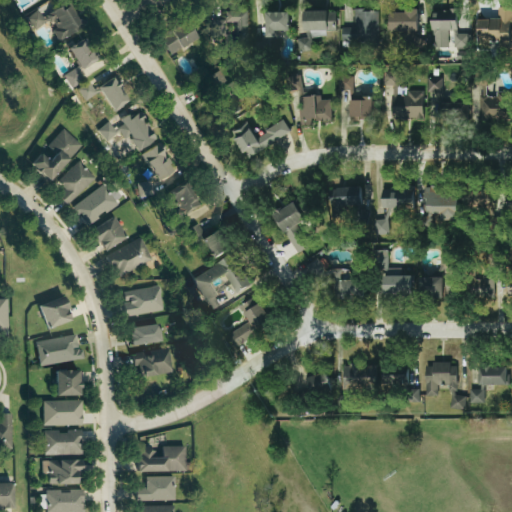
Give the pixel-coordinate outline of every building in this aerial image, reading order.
[(45,15),(61,38),(81,24),(66,1),(45,15)] [(496,19),(476,18),(476,43),(508,43),(509,7),(496,7),(496,19)] [(416,9),(403,8),(403,12),(387,12),(386,30),(416,31),(416,9)] [(246,9),(223,10),(223,19),(208,19),(209,43),(248,41),(246,9)] [(456,34),(456,9),(430,9),(430,47),(449,47),(449,48),(469,48),(469,34),(456,34)] [(43,21),(35,10),(24,18),(32,30),(43,21)] [(302,11),(303,30),(310,30),(310,37),(325,37),(325,31),(335,30),(334,10),(302,11)] [(377,10),(353,10),(352,27),(341,27),(340,44),(377,45),(377,10)] [(287,11),(264,12),(264,38),(276,38),(276,31),(288,31),(287,11)] [(169,54),(194,38),(184,21),(158,37),(169,54)] [(67,46),(76,68),(94,61),(85,38),(67,46)] [(298,51),(311,52),(311,39),(299,38),(298,51)] [(82,79),(74,68),(63,76),(70,87),(82,79)] [(219,97),(215,99),(220,110),(241,100),(233,83),(226,87),(219,71),(209,76),(219,97)] [(422,91),(405,91),(405,87),(396,87),(397,72),(383,72),(383,85),(391,85),(390,119),(422,119),(422,91)] [(352,96),(352,75),(336,76),(337,95),(348,95),(349,116),(371,116),(371,95),(352,96)] [(96,86),(110,111),(127,101),(112,77),(96,86)] [(426,91),(441,92),(441,78),(426,77),(426,91)] [(75,89),(83,101),(94,93),(86,81),(75,89)] [(481,97),(481,119),(507,119),(508,92),(495,91),(494,97),(481,97)] [(330,99),(319,99),(319,95),(298,96),(299,125),(311,125),(310,120),(330,119),(330,99)] [(153,141),(139,110),(120,119),(134,149),(153,141)] [(246,122),(230,130),(243,157),(290,134),(283,121),(253,136),(246,122)] [(46,181),(79,146),(61,128),(28,164),(46,181)] [(139,151),(144,170),(142,171),(145,180),(134,183),(139,199),(152,195),(147,179),(169,173),(161,144),(139,151)] [(93,178),(77,161),(49,186),(66,204),(93,178)] [(118,199),(104,181),(71,208),(85,225),(118,199)] [(336,207),(360,206),(359,186),(335,187),(336,207)] [(412,188),(380,189),(380,209),(412,208),(412,188)] [(457,221),(456,188),(423,189),(424,222),(457,221)] [(492,189),(466,193),(469,211),(503,206),(501,198),(494,199),(492,189)] [(296,224),(303,220),(293,202),(273,213),(295,253),(308,246),(296,224)] [(99,250),(123,239),(112,216),(89,227),(99,250)] [(374,236),(387,236),(387,219),(373,219),(374,236)] [(190,227),(190,238),(199,238),(199,227),(190,227)] [(227,250),(214,229),(199,238),(212,259),(227,250)] [(105,255),(116,277),(149,259),(138,237),(105,255)] [(188,279),(207,311),(219,304),(207,283),(223,273),(234,293),(250,284),(233,254),(188,279)] [(449,255),(438,255),(439,269),(450,269),(449,255)] [(382,294),(410,294),(410,274),(394,274),(394,268),(383,268),(382,294)] [(442,297),(441,276),(418,277),(418,297),(442,297)] [(493,277),(467,277),(467,297),(493,297),(493,277)] [(122,290),(124,315),(160,312),(157,287),(122,290)] [(69,320),(60,296),(36,305),(45,329),(69,320)] [(268,318),(254,296),(238,306),(247,321),(226,334),(234,349),(260,334),(255,326),(268,318)] [(158,341),(155,323),(126,328),(129,346),(158,341)] [(76,351),(73,334),(33,342),(38,367),(81,358),(79,350),(76,351)] [(168,374),(167,350),(131,352),(132,376),(168,374)] [(424,396),(437,396),(436,385),(449,385),(449,409),(465,409),(464,396),(456,396),(455,364),(424,364),(424,396)] [(342,366),(343,389),(375,388),(374,365),(342,366)] [(483,404),(483,384),(505,385),(505,366),(478,365),(478,390),(469,389),(469,404),(483,404)] [(383,385),(407,384),(407,366),(382,367),(383,385)] [(77,370),(53,370),(53,396),(78,395),(77,370)] [(329,388),(325,372),(304,377),(308,394),(329,388)] [(41,426),(80,425),(79,400),(40,401),(41,426)] [(0,447),(10,447),(10,413),(0,413),(0,447)] [(42,431),(43,456),(80,455),(80,430),(42,431)] [(183,446),(159,446),(159,452),(150,453),(149,447),(135,447),(135,472),(183,471),(183,446)] [(80,460),(47,459),(46,484),(75,485),(75,471),(79,472),(80,460)] [(134,501),(173,501),(172,476),(142,477),(143,487),(133,487),(134,501)] [(0,508),(10,509),(11,483),(0,483),(0,508)] [(43,511),(81,511),(81,490),(43,491),(43,511)]
